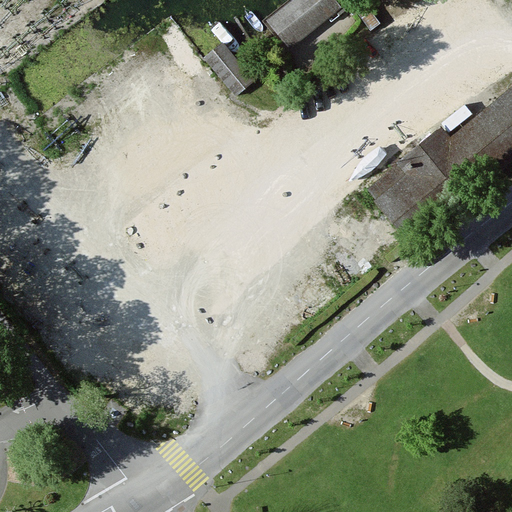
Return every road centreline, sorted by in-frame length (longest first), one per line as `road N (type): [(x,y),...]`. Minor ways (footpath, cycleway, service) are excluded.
road 1 (residential): [(511,204),(241,434),(141,496)]
road 2 (residential): [(141,496),(0,313)]
